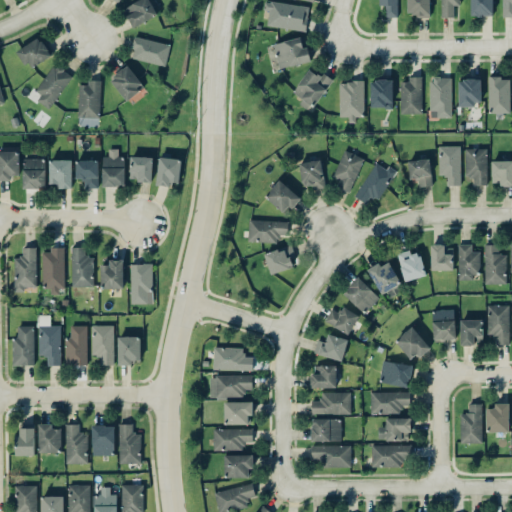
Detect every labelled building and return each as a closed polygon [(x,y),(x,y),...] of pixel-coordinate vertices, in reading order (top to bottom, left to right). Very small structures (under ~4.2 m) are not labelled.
[(133,28),(157,15),(149,0),(138,0),(123,9),(133,28)] [(397,0),(378,0),(379,7),(388,6),(388,21),(398,20),(397,0)] [(429,0),(407,0),(407,16),(430,16),(429,0)] [(440,0),(441,17),(453,17),(453,6),(459,6),(459,0),(440,0)] [(492,0),(470,0),(471,16),(493,16),(492,0)] [(511,0),(502,0),(502,16),(511,16),(511,0)] [(306,31),(309,6),(266,1),(263,25),(306,31)] [(165,66),(170,45),(135,36),(130,57),(165,66)] [(51,57),(41,37),(18,49),(28,69),(51,57)] [(278,68),(311,62),(308,47),(303,47),(301,38),(273,43),(278,68)] [(41,95),(37,100),(48,109),(72,77),(55,64),(34,90),(41,95)] [(144,86),(128,65),(109,79),(126,100),(144,86)] [(328,78),(308,67),(293,94),(313,105),(328,78)] [(421,114),(421,77),(408,77),(408,81),(400,82),(400,114),(421,114)] [(509,77),(488,77),(488,113),(499,113),(510,113),(509,77)] [(451,117),(451,78),(428,78),(429,117),(451,117)] [(370,108),(392,108),(393,80),(371,79),(370,108)] [(458,106),(481,105),(481,79),(458,79),(458,106)] [(78,84),(77,117),(99,118),(101,80),(87,80),(87,85),(78,84)] [(339,116),(348,117),(348,122),(355,122),(355,116),(363,116),(364,81),(339,81),(339,116)] [(460,145),(438,146),(439,175),(447,175),(447,185),(460,185),(460,145)] [(102,186),(124,186),(125,158),(118,158),(118,148),(108,148),(108,156),(102,156),(102,186)] [(486,148),(465,148),(465,177),(473,177),(473,185),(487,185),(486,148)] [(349,191),(365,159),(343,149),(328,181),(349,191)] [(0,180),(11,180),(11,175),(19,175),(18,151),(0,151),(0,180)] [(151,181),(153,157),(130,156),(129,180),(151,181)] [(157,184),(180,184),(181,158),(158,157),(157,184)] [(45,188),(45,158),(23,158),(23,188),(45,188)] [(429,158),(407,162),(410,180),(415,179),(417,188),(434,185),(429,158)] [(72,188),(71,159),(49,160),(50,184),(58,184),(58,189),(72,188)] [(99,160),(76,160),(75,179),(85,179),(84,187),(98,188),(99,160)] [(303,190),(325,188),(321,160),(300,162),(303,190)] [(511,160),(491,161),(491,183),(500,183),(500,186),(511,186),(511,160)] [(378,201),(396,170),(388,165),(386,169),(375,162),(354,196),(366,203),(370,196),(378,201)] [(299,197),(280,180),(265,197),(285,214),(299,197)] [(288,221),(248,220),(248,242),(277,242),(278,235),(288,235),(288,221)] [(430,244),(431,270),(453,270),(453,254),(444,254),(444,244),(430,244)] [(479,251),(472,251),(471,244),(457,244),(458,278),(480,277),(479,251)] [(484,284),(506,283),(506,254),(498,254),(498,244),(484,244),(484,284)] [(270,273),(298,265),(293,246),(264,253),(270,273)] [(36,247),(22,248),(23,257),(14,257),(14,292),(24,292),(24,287),(36,287),(36,247)] [(71,247),(72,287),(94,286),(93,255),(85,256),(84,247),(71,247)] [(64,249),(42,249),(42,288),(51,288),(51,291),(65,291),(64,249)] [(418,249),(397,255),(404,281),(426,275),(418,249)] [(124,259),(109,260),(109,265),(101,265),(101,289),(124,288),(124,259)] [(386,292),(389,297),(404,290),(389,260),(368,270),(381,295),(386,292)] [(151,263),(130,264),(131,304),(147,303),(146,292),(152,292),(151,263)] [(379,298),(359,276),(342,292),(362,313),(379,298)] [(508,304),(488,305),(488,334),(494,334),(494,345),(509,344),(508,304)] [(324,321),(349,335),(359,315),(343,306),(340,313),(331,308),(324,321)] [(61,365),(60,325),(50,325),(50,315),(38,315),(39,356),(47,356),(47,365),(61,365)] [(483,319),(460,320),(460,344),(483,344),(483,319)] [(432,321),(434,340),(456,339),(455,320),(432,321)] [(12,365),(34,365),(34,325),(17,326),(17,337),(12,337),(12,365)] [(70,325),(70,336),(65,336),(65,365),(87,365),(87,325),(70,325)] [(113,325),(92,325),(91,356),(100,356),(100,364),(112,365),(113,325)] [(396,340),(412,361),(429,347),(413,327),(396,340)] [(325,342),(318,340),(314,352),(341,361),(348,339),(328,333),(325,342)] [(118,365),(132,365),(132,361),(141,360),(140,336),(118,336),(118,365)] [(253,357),(244,356),(244,347),(214,347),(213,370),(253,370),(253,357)] [(411,364),(382,361),(379,383),(409,386),(411,364)] [(336,365),(311,365),(311,387),(336,387),(336,365)] [(252,376),(210,375),(210,398),(244,398),(244,389),(252,389),(252,376)] [(311,413),(350,414),(351,392),(320,391),(320,401),(311,400),(311,413)] [(409,391),(370,392),(370,413),(401,413),(401,405),(409,405),(409,391)] [(224,402),(224,424),(248,424),(248,415),(253,415),(253,401),(224,402)] [(482,443),(482,404),(469,403),(469,413),(460,413),(460,442),(482,443)] [(509,403),(494,403),(494,408),(486,408),(486,432),(509,432),(509,403)] [(386,427),(378,427),(379,440),(408,440),(407,431),(411,431),(410,417),(386,418),(386,427)] [(311,440),(341,441),(341,419),(312,418),(311,440)] [(34,456),(35,424),(20,423),(20,435),(15,435),(15,455),(34,456)] [(61,428),(52,428),(52,423),(39,424),(39,453),(61,452),(61,428)] [(65,424),(66,464),(88,463),(87,433),(79,433),(79,424),(65,424)] [(140,433),(132,433),(132,424),(118,424),(119,464),(141,463),(140,433)] [(114,425),(92,425),(92,455),(114,455),(114,425)] [(252,428),(213,428),(213,450),(244,450),(244,442),(252,442),(252,428)] [(371,467),(401,467),(401,458),(410,458),(411,445),(372,444),(371,467)] [(351,445),(311,445),(311,466),(350,466),(351,445)] [(252,454),(224,455),(224,478),(249,477),(248,469),(253,469),(252,454)] [(214,492),(218,511),(225,511),(248,506),(246,498),(255,496),(252,482),(214,492)] [(89,511),(88,484),(67,485),(68,511),(89,511)] [(143,511),(143,484),(121,484),(121,511),(143,511)] [(14,485),(14,511),(35,511),(35,485),(14,485)] [(94,511),(116,511),(117,494),(110,494),(110,486),(100,486),(100,495),(95,495),(94,511)] [(63,511),(64,496),(41,496),(40,511),(63,511)]
